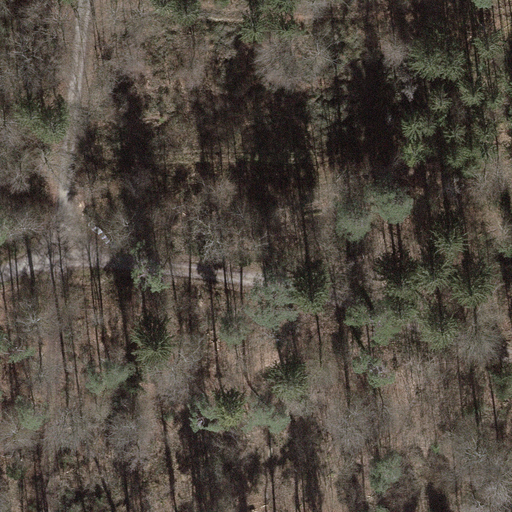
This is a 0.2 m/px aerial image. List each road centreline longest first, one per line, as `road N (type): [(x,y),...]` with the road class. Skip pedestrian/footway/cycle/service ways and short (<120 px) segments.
road 1 (track): [(67,254),(344,295),(511,350)]
road 2 (track): [(86,0),(66,154),(67,254),(0,274)]
road 3 (track): [(67,254),(57,327),(53,511)]
